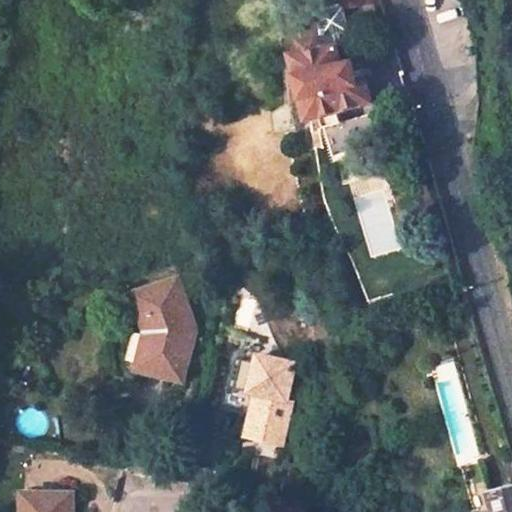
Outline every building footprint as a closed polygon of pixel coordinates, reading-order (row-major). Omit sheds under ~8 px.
[(356,0),(338,0),(341,11),(358,7),(356,0)] [(318,18),(324,42),(321,43),(318,33),(297,39),(300,48),(291,51),(297,72),(302,71),(307,90),(299,92),(306,114),(374,98),(368,76),(357,79),(351,59),(342,61),(336,41),(336,39),(349,35),(341,11),(318,18)] [(358,123),(324,131),(331,161),(365,154),(358,123)] [(191,324),(177,274),(134,286),(146,328),(152,326),(144,364),(181,372),(191,324)] [(284,407),(293,369),(255,360),(253,369),(227,362),(215,408),(235,413),(240,393),(253,397),(248,417),(242,441),(280,451),(290,408),(284,407)] [(240,393),(235,413),(248,417),(253,397),(240,393)] [(511,511),(511,484),(490,490),(495,511),(511,511)] [(66,511),(67,489),(14,490),(14,511),(66,511)]
